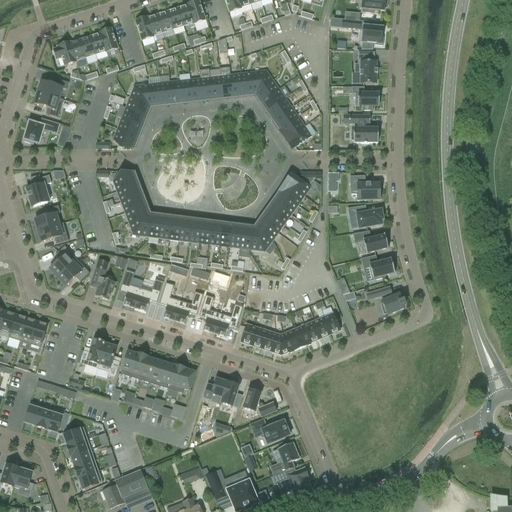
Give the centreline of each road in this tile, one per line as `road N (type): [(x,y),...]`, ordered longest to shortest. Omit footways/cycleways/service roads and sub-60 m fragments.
road 1 (secondary): [(485,349),(458,258),(447,126),(463,0)]
road 2 (residential): [(20,251),(32,293),(290,374)]
road 3 (residential): [(290,374),(426,312),(398,161)]
road 4 (residential): [(135,0),(35,35),(0,141)]
road 5 (residential): [(398,161),(405,0)]
road 6 (residential): [(290,374),(346,507)]
road 7 (residential): [(0,160),(131,158)]
